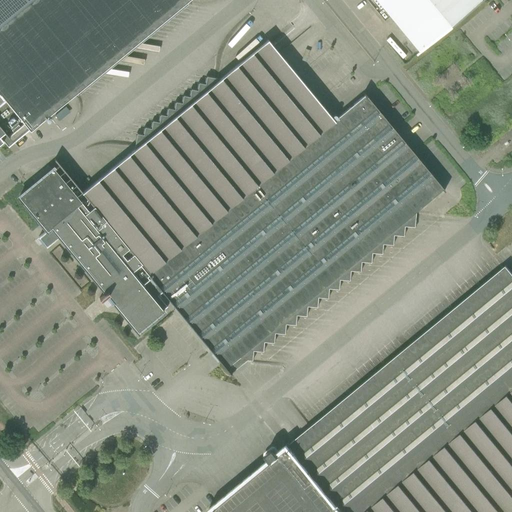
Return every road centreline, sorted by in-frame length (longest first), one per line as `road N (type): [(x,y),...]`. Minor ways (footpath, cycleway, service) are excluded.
road 1 (tertiary): [(511,196),(225,433),(183,443)]
road 2 (tertiary): [(24,493),(118,424),(183,443)]
road 3 (tertiary): [(127,404),(107,409),(16,483)]
